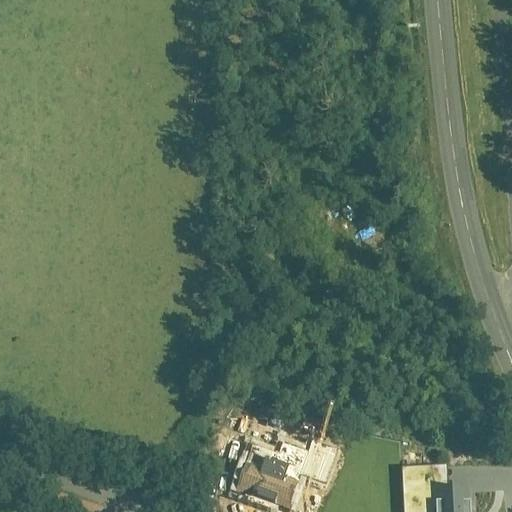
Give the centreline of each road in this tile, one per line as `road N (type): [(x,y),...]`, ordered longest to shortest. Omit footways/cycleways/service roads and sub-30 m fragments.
road 1 (tertiary): [(435,0),(461,217),(487,299)]
road 2 (residential): [(511,225),(496,0)]
road 3 (residential): [(0,461),(127,506)]
